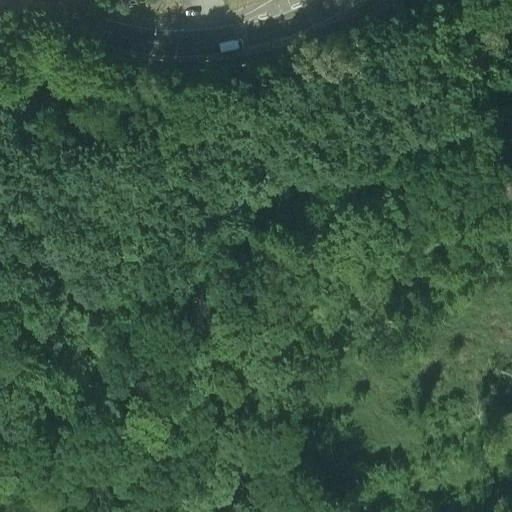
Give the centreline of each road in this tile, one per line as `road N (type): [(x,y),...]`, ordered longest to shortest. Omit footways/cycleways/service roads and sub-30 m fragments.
road 1 (secondary): [(339,0),(206,40),(143,37),(91,23),(49,0)]
road 2 (track): [(0,111),(75,287),(70,308),(54,321),(0,330)]
